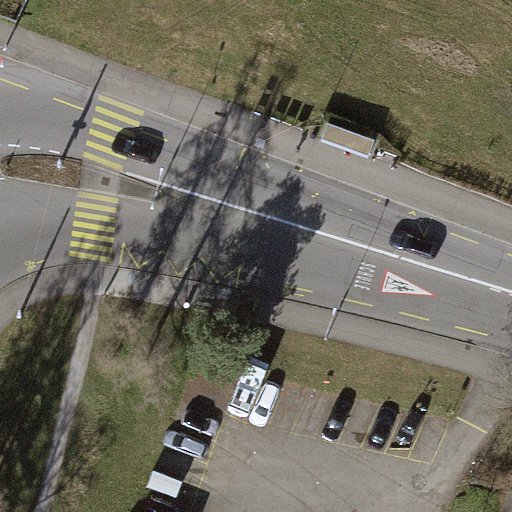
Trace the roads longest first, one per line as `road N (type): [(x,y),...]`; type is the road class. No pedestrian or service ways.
road 1 (tertiary): [(366,248),(230,177),(0,100)]
road 2 (tertiary): [(0,217),(244,244),(366,248)]
road 3 (tertiary): [(511,293),(366,248)]
